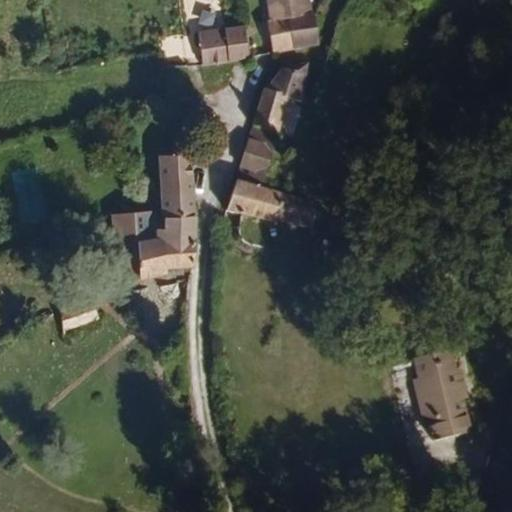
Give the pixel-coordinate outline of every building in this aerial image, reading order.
[(191,0),(196,14),(219,8),(216,0),(191,0)] [(308,22),(306,0),(274,0),(279,24),(268,26),(266,61),(295,55),(294,25),(308,22)] [(318,51),(317,20),(308,22),(294,25),(295,55),(318,51)] [(251,56),(245,22),(230,24),(234,59),(251,56)] [(234,59),(230,24),(199,32),(205,64),(234,59)] [(196,32),(158,40),(164,67),(164,68),(171,101),(206,94),(198,58),(201,58),(196,32)] [(310,98),(316,72),(287,68),(273,90),(264,89),(255,123),(284,128),(293,97),(310,98)] [(271,177),(284,128),(255,123),(242,172),(271,177)] [(191,268),(195,201),(195,152),(163,152),(161,235),(130,236),(131,274),(159,271),(159,275),(173,274),(172,269),(191,268)] [(267,193),(271,177),(242,172),(237,187),(267,193)] [(281,221),(285,196),(267,193),(237,187),(229,213),(281,221)] [(333,230),(338,206),(285,196),(281,221),(333,230)] [(90,302),(64,315),(72,329),(97,317),(90,302)] [(458,352),(420,361),(425,381),(429,379),(432,391),(424,393),(430,419),(435,418),(439,436),(476,427),(471,409),(476,408),(467,368),(462,370),(458,352)]
